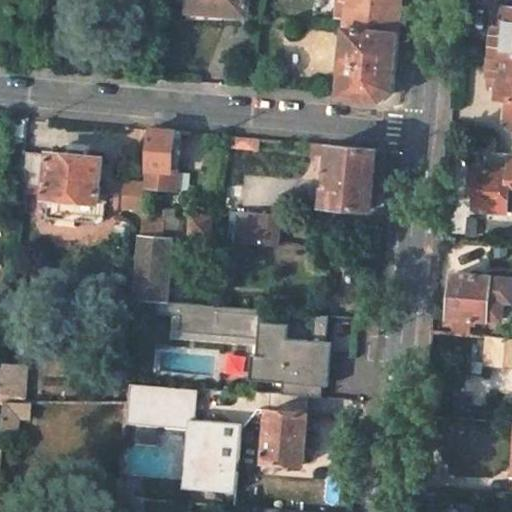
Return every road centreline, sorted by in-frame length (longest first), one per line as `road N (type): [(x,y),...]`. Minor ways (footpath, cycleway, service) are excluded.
road 1 (unclassified): [(420,133),(0,91)]
road 2 (tertiary): [(384,511),(420,133)]
road 3 (tertiary): [(420,133),(433,0)]
